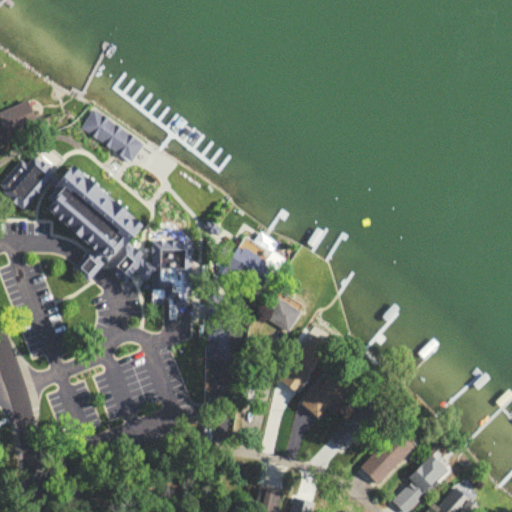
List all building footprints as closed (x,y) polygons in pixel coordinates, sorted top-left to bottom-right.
[(40,122),(30,102),(0,117),(0,122),(8,138),(40,122)] [(80,132),(132,166),(144,147),(93,113),(80,132)] [(2,191),(21,209),(53,175),(33,157),(2,191)] [(77,168),(147,228),(134,243),(149,256),(123,286),(101,267),(97,271),(90,280),(75,267),(83,258),(87,253),(39,213),(77,168)] [(291,336),(304,315),(276,298),(263,318),(291,336)] [(321,369),(338,352),(317,332),(300,349),(321,369)] [(391,498),(403,511),(405,511),(440,483),(427,468),(391,498)] [(433,506),(426,511),(464,511),(473,511),(476,509),(459,488),(434,508),(433,506)]
